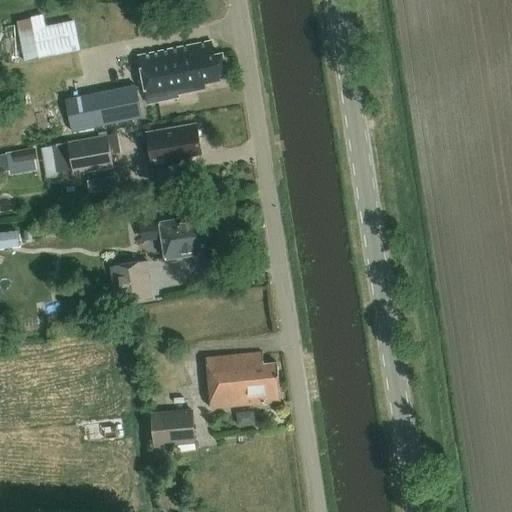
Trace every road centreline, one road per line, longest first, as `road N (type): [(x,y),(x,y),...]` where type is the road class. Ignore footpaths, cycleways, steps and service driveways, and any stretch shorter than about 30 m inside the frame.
road 1 (tertiary): [(414,511),(331,0)]
road 2 (unclassified): [(316,511),(236,0)]
